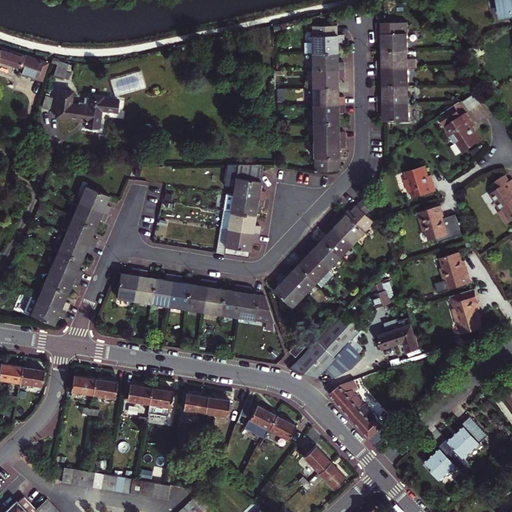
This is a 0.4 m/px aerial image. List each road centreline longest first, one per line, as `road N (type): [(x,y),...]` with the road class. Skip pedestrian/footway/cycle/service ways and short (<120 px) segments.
road 1 (residential): [(114,247),(244,269),(271,260),(360,158),(359,14)]
road 2 (tertiary): [(72,347),(279,384),(309,401),(378,467)]
road 3 (residential): [(378,467),(511,351)]
road 4 (residential): [(62,346),(46,412),(7,453)]
